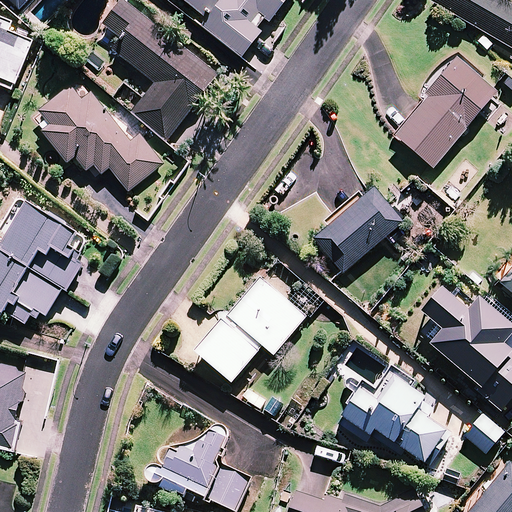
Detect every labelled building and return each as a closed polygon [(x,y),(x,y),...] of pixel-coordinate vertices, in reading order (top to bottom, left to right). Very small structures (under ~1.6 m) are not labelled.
[(6,0),(19,11),(29,0),(6,0)] [(180,0),(207,20),(201,28),(243,60),(263,34),(257,30),(265,21),(270,25),(289,0),(180,0)] [(511,10),(494,0),(435,0),(433,5),(511,50),(511,10)] [(219,78),(123,1),(103,26),(121,41),(112,52),(154,86),(131,114),(167,143),(219,78)] [(0,87),(14,93),(34,44),(9,34),(12,26),(0,20),(0,87)] [(497,96),(457,63),(434,91),(435,92),(396,140),(434,172),(497,96)] [(82,102),(71,88),(39,113),(50,127),(42,133),(68,166),(76,160),(87,174),(95,168),(102,177),(110,171),(128,194),(164,165),(140,136),(131,143),(92,94),(82,102)] [(404,225),(374,190),(313,243),(344,278),(404,225)] [(77,237),(27,207),(0,252),(0,319),(2,321),(5,314),(25,327),(30,318),(36,322),(40,316),(46,319),(63,292),(67,295),(84,267),(78,263),(82,256),(70,249),(77,237)] [(511,279),(502,292),(511,299),(511,279)] [(307,320),(260,282),(198,358),(233,387),(264,349),(275,358),(307,320)] [(432,305),(408,285),(382,317),(424,352),(437,336),(419,321),(432,305)] [(0,449),(15,453),(22,424),(19,423),(17,419),(21,404),(25,403),(27,394),(24,391),(27,375),(20,373),(18,369),(2,366),(0,367),(0,449)] [(511,423),(511,391),(485,367),(461,393),(497,425),(504,417),(511,424),(511,423)] [(416,384),(392,369),(372,401),(361,394),(340,427),(368,445),(375,434),(428,469),(449,435),(418,415),(426,403),(410,393),(416,384)] [(287,405),(275,396),(263,411),(276,420),(287,405)] [(504,436),(484,418),(466,440),(486,457),(504,436)] [(205,507),(207,502),(229,511),(238,511),(252,481),(219,466),(228,444),(207,435),(198,454),(171,455),(155,489),(185,502),(187,498),(205,507)] [(511,511),(511,468),(509,466),(472,511),(511,511)] [(424,511),(416,495),(379,509),(344,497),(340,508),(297,494),(291,511),(424,511)]
